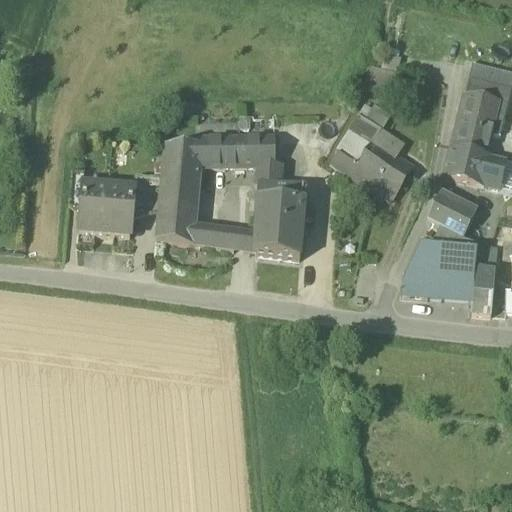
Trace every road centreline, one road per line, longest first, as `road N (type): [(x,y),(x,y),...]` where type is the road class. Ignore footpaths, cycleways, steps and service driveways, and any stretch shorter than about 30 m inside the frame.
road 1 (residential): [(511,344),(0,277)]
road 2 (unknown): [(237,309),(245,185)]
